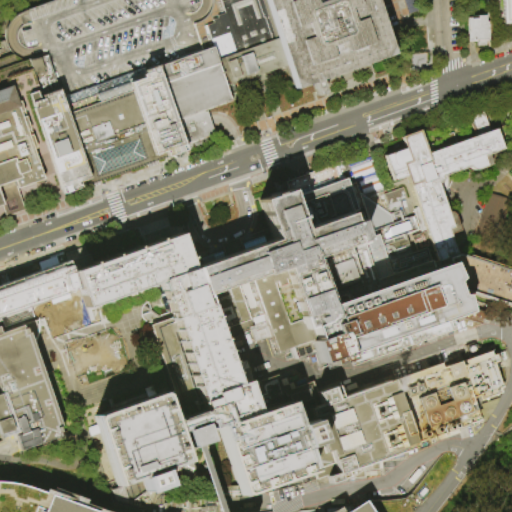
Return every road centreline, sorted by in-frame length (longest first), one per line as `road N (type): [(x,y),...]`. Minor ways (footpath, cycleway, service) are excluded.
road 1 (tertiary): [(183,183),(0,248)]
road 2 (residential): [(511,331),(468,336),(342,381)]
road 3 (residential): [(511,386),(427,511)]
road 4 (tertiary): [(364,118),(242,162)]
